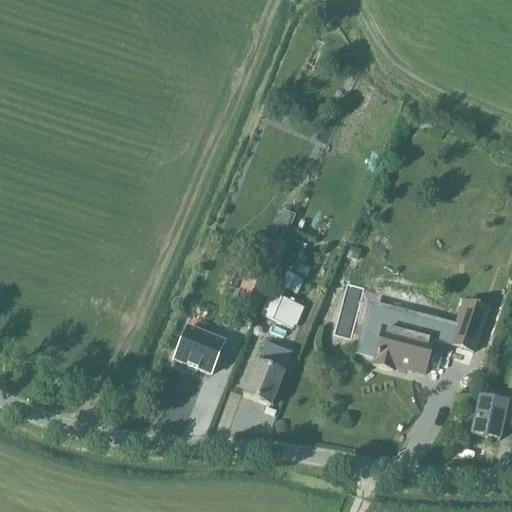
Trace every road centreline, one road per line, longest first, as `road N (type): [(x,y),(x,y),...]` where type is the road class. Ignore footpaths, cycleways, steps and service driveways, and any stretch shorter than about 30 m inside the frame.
road 1 (tertiary): [(511,480),(147,444),(78,432),(0,398)]
road 2 (track): [(275,0),(78,432)]
